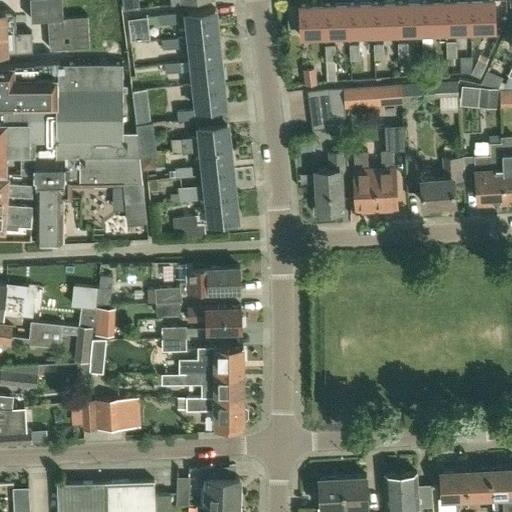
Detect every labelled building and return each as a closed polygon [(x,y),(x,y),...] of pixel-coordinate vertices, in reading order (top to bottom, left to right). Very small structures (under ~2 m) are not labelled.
[(63,17),(61,0),(30,0),(31,19),(49,18),(50,48),(90,45),(88,15),(63,17)] [(140,8),(139,0),(122,0),(123,9),(140,8)] [(447,29),(445,0),(438,0),(421,1),(422,30),(423,58),(433,57),(432,30),(446,29),(447,29)] [(469,0),(445,0),(447,29),(456,29),(471,28),(469,0)] [(496,28),(494,0),(469,0),(471,28),(496,28)] [(398,31),(397,1),(373,2),(374,32),(398,31)] [(422,30),(421,1),(397,1),(398,31),(422,30)] [(374,32),(373,2),(348,3),(349,33),(374,32)] [(349,33),(348,3),(324,4),(325,33),(349,33)] [(325,33),(324,4),(299,5),(300,34),(325,33)] [(218,33),(215,8),(187,12),(189,36),(218,33)] [(42,35),(31,36),(31,32),(7,33),(6,10),(0,10),(0,51),(43,50),(42,35)] [(175,22),(174,13),(158,14),(159,23),(175,22)] [(145,16),(129,18),(131,38),(148,36),(145,16)] [(220,57),(218,33),(189,36),(192,59),(192,60),(220,57)] [(178,47),(177,37),(162,39),(163,49),(178,47)] [(457,39),(446,39),(447,56),(457,55),(457,39)] [(408,58),(407,42),(398,42),(398,59),(408,58)] [(359,60),(358,43),(349,43),(350,60),(359,60)] [(383,59),(382,43),(374,43),(374,59),(383,59)] [(335,61),(334,44),(325,44),(325,61),(335,61)] [(488,58),(480,54),(471,74),(479,78),(488,58)] [(223,81),(220,57),(192,60),(193,69),(194,84),(223,81)] [(166,73),(193,69),(192,60),(192,59),(164,63),(166,73)] [(0,168),(5,169),(5,156),(14,156),(22,157),(22,161),(22,175),(33,175),(33,179),(40,178),(58,178),(122,178),(127,224),(147,222),(141,168),(140,156),(137,132),(121,131),(123,68),(58,68),(58,64),(0,63),(0,168)] [(316,83),(314,67),(303,68),(305,84),(316,83)] [(503,76),(488,68),(481,83),(499,87),(503,76)] [(511,76),(509,74),(503,87),(511,87),(511,76)] [(458,95),(457,80),(400,83),(402,103),(402,107),(417,107),(417,98),(458,95)] [(223,81),(194,84),(183,85),(184,100),(196,98),(197,108),(225,105),(223,81)] [(402,103),(400,83),(343,87),(344,107),(402,103)] [(498,88),(470,85),(468,105),(496,108),(498,88)] [(344,107),(343,87),(329,89),(307,91),(312,131),(334,128),(345,126),(345,122),(344,107)] [(145,88),(131,89),(136,124),(150,122),(145,88)] [(195,117),(194,108),(178,110),(179,119),(195,117)] [(137,132),(140,156),(153,154),(157,154),(153,122),(150,122),(136,124),(137,132)] [(230,146),(227,122),(199,125),(200,135),(182,137),(183,151),(201,149),(201,150),(230,146)] [(356,207),(395,205),(393,165),(392,165),(391,149),(404,148),(403,124),(383,125),(385,148),(379,149),(380,165),(367,166),(366,149),(352,150),(356,207)] [(511,135),(502,135),(502,138),(505,198),(511,198),(511,135)] [(477,200),(505,198),(502,138),(491,138),(492,150),(474,151),(477,200)] [(233,170),(230,146),(201,150),(204,173),(233,170)] [(153,154),(140,156),(141,168),(149,167),(154,162),(153,154)] [(331,168),(316,169),(319,209),(342,208),(341,180),(345,180),(343,156),(330,157),(331,168)] [(444,178),(421,180),(422,203),(455,202),(454,180),(463,180),(462,157),(443,158),(444,178)] [(192,175),(191,166),(176,167),(177,176),(192,175)] [(235,194),(233,170),(204,173),(205,184),(178,187),(179,200),(207,197),(235,194)] [(0,193),(7,194),(7,195),(32,197),(33,185),(9,183),(9,175),(0,174),(0,193)] [(40,178),(41,242),(58,242),(58,178),(40,178)] [(148,194),(158,192),(156,179),(146,180),(148,194)] [(0,210),(6,211),(6,215),(32,216),(33,207),(6,205),(7,195),(7,194),(0,193),(0,210)] [(238,219),(235,194),(207,197),(208,213),(172,217),(174,233),(184,233),(184,236),(205,234),(204,223),(238,219)] [(0,230),(4,230),(5,228),(18,230),(19,226),(31,227),(32,216),(6,215),(6,211),(0,210),(0,230)] [(207,266),(207,267),(193,268),(193,263),(178,264),(180,286),(155,288),(156,302),(180,301),(180,302),(182,301),(181,291),(240,288),(239,264),(207,266)] [(79,325),(93,327),(97,301),(99,286),(99,283),(75,280),(73,305),(81,306),(79,325)] [(3,312),(21,315),(24,297),(6,295),(7,283),(0,281),(0,313),(3,314),(3,312)] [(99,286),(97,301),(109,303),(111,287),(99,286)] [(180,314),(180,302),(180,301),(156,302),(156,316),(180,314)] [(206,319),(206,330),(242,329),(241,304),(206,305),(206,306),(188,307),(188,319),(206,319)] [(0,324),(0,340),(60,347),(62,332),(72,333),(78,326),(78,325),(63,324),(31,320),(29,337),(12,335),(13,326),(0,324)] [(78,334),(75,360),(90,361),(90,358),(93,327),(79,325),(78,325),(78,326),(78,334)] [(162,326),(162,338),(186,338),(186,326),(162,326)] [(186,338),(162,338),(162,349),(186,349),(186,338)] [(242,346),(215,346),(198,346),(198,358),(179,358),(179,372),(186,372),(241,372),(241,363),(242,363),(242,346)] [(90,361),(89,371),(101,372),(102,364),(98,359),(90,358),(90,361)] [(0,382),(35,386),(38,363),(2,364),(0,381),(0,382)] [(242,397),(242,381),(241,381),(241,372),(186,372),(186,382),(202,382),(202,396),(202,397),(241,396),(241,397),(242,397)] [(13,396),(0,394),(0,407),(12,408),(13,396)] [(124,396),(96,398),(98,428),(126,426),(124,396)] [(178,396),(178,408),(186,408),(186,396),(178,396)] [(245,407),(242,407),(242,406),(241,406),(241,397),(241,396),(202,397),(202,396),(186,396),(186,408),(186,409),(216,409),(216,429),(241,429),(241,421),(243,421),(243,419),(246,419),(248,417),(248,409),(245,407)] [(84,429),(98,428),(96,398),(82,399),(84,429)] [(0,419),(10,420),(12,408),(0,407),(0,419)] [(32,440),(32,429),(0,431),(0,443),(32,442),(32,440)] [(511,511),(511,468),(505,469),(505,467),(490,468),(492,497),(502,496),(503,511),(511,511)] [(492,497),(490,468),(475,469),(475,471),(466,471),(467,497),(467,498),(478,497),(492,497)] [(467,497),(466,471),(456,472),(456,470),(440,471),(441,497),(454,496),(454,498),(455,498),(456,510),(457,510),(457,511),(467,511),(467,498),(467,497)] [(385,473),(386,511),(402,511),(402,508),(418,507),(416,472),(385,473)] [(368,505),(366,474),(342,475),(343,511),(361,511),(361,505),(368,505)] [(189,476),(177,475),(176,504),(188,505),(189,476)] [(343,511),(342,475),(318,477),(319,511),(343,511)] [(238,506),(239,477),(207,476),(206,505),(238,506)] [(171,511),(171,493),(154,493),(153,480),(56,482),(57,511),(171,511)] [(419,488),(423,508),(439,505),(435,485),(419,488)] [(29,511),(28,487),(13,488),(14,511),(29,511)] [(478,497),(467,498),(467,511),(477,511),(477,509),(479,509),(478,497)]
